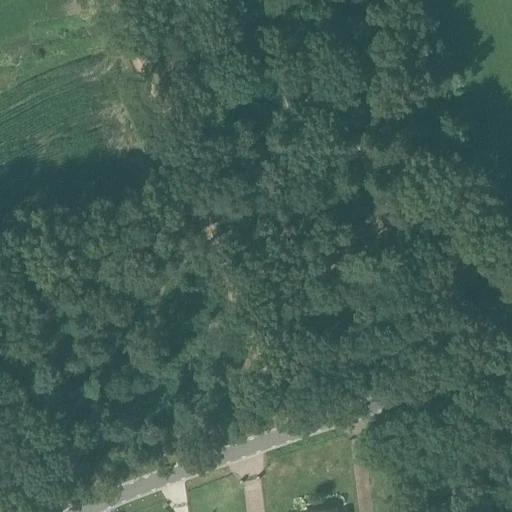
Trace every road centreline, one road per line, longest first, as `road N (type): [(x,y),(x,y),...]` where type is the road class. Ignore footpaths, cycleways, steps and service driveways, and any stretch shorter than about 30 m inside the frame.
road 1 (track): [(289,433),(115,0)]
road 2 (unclassified): [(79,511),(193,465),(511,358)]
